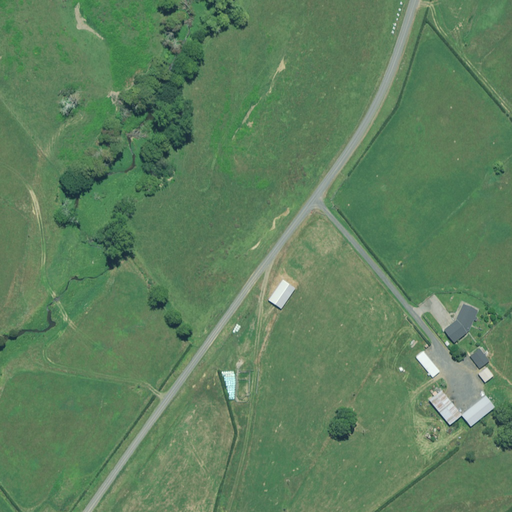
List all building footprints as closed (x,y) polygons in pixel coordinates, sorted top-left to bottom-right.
[(295,289),(282,280),(268,300),(281,309),(295,289)] [(478,311),(463,304),(456,320),(443,331),(454,343),(468,332),(478,311)] [(482,347),(480,349),(470,356),(479,369),(489,361),(486,357),(489,354),(487,351),(485,352),(482,347)] [(439,372),(423,352),(416,358),(432,377),(439,372)] [(493,376),(486,368),(478,374),(484,382),(493,376)] [(432,394),(434,396),(429,400),(449,425),(461,415),(441,391),(437,394),(436,392),(432,394)] [(494,407),(485,396),(461,416),(470,427),(494,407)]
